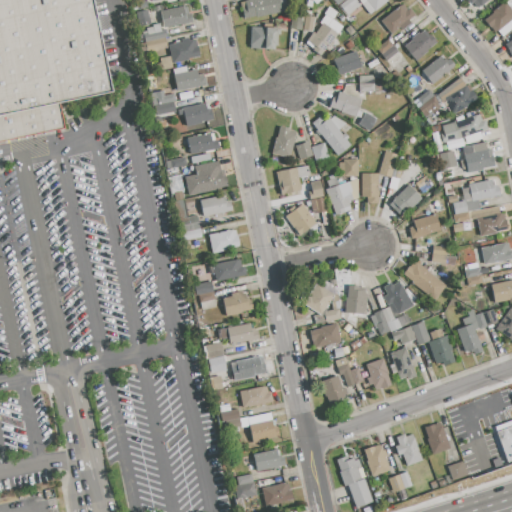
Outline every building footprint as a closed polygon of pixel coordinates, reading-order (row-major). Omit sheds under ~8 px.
[(0,0),(0,142),(62,130),(57,105),(109,94),(89,0),(0,0)] [(245,19),(242,9),(278,0),(280,10),(245,19)] [(338,7),(345,0),(355,0),(360,5),(346,17),(338,7)] [(359,0),(387,0),(388,1),(376,11),(374,10),(370,13),(359,0)] [(488,0),(477,9),(472,2),(470,4),(467,0),(488,0)] [(511,19),(495,33),(484,19),(493,13),(492,11),(505,1),(511,10),(511,19)] [(381,21),(401,4),(406,10),(409,8),(414,14),(406,21),(408,24),(401,30),(399,28),(392,34),(381,21)] [(163,28),(160,10),(184,6),(184,8),(187,7),(189,14),(190,13),(192,23),(163,28)] [(332,20),(327,16),(325,15),(324,14),(329,7),(337,13),(332,20)] [(135,12),(147,10),(150,24),(138,26),(135,12)] [(302,31),(289,28),(292,15),(304,17),(302,31)] [(322,23),(320,22),(325,15),(327,16),(332,20),(343,28),(337,35),(336,34),(322,23)] [(304,17),(304,16),(314,17),(311,32),(302,31),(304,17)] [(322,23),(336,34),(337,35),(330,45),(328,44),(322,53),(306,41),(313,32),(315,34),(322,23)] [(144,42),(143,33),(146,32),(146,29),(152,27),(152,25),(160,24),(161,30),(165,29),(167,37),(165,38),(144,42)] [(251,27),(276,29),(275,46),(250,44),(251,27)] [(405,47),(422,32),(427,39),(431,35),(436,42),(415,60),(405,47)] [(171,63),(170,56),(168,45),(181,43),(180,38),(187,37),(188,41),(197,40),(200,57),(171,63)] [(511,37),(503,43),(511,58),(511,37)] [(165,38),(167,48),(147,52),(144,42),(165,38)] [(381,55),(375,48),(387,38),(393,45),(381,55)] [(332,60),(355,52),(361,67),(333,77),(329,67),(334,65),(332,60)] [(171,63),(172,68),(161,70),(159,58),(170,56),(171,63)] [(421,72),(439,56),(444,62),(448,58),(455,66),(432,85),(421,72)] [(177,92),(173,75),(196,70),(197,75),(204,74),(206,85),(177,92)] [(359,84),(358,76),(373,75),(373,84),(359,84)] [(465,87),(444,98),(442,100),(440,96),(460,79),(465,87)] [(373,84),(374,92),(359,92),(359,84),(373,84)] [(444,98),(465,87),(467,85),(470,90),(472,90),(477,98),(452,112),(444,98)] [(421,105),(416,99),(428,90),(433,97),(421,105)] [(154,106),(151,93),(163,91),(164,96),(173,94),(175,101),(173,102),(154,106)] [(336,98),(338,93),(360,99),(354,117),(339,112),(340,111),(329,107),(333,97),(336,98)] [(418,108),(421,105),(433,97),(441,107),(425,119),(418,108)] [(173,102),(175,112),(156,115),(154,106),(173,102)] [(177,109),(204,103),(206,110),(210,109),(212,120),(206,122),(207,127),(200,128),(199,123),(186,126),(186,125),(183,114),(178,115),(177,109)] [(368,131),(375,118),(363,112),(356,124),(368,131)] [(442,127),(475,115),(476,116),(479,115),(482,122),(485,121),(487,128),(479,131),(464,136),(443,143),(440,135),(444,134),(442,127)] [(337,156),(312,124),(320,117),(323,121),(328,117),(329,119),(333,116),(345,124),(338,130),(341,134),(344,132),(348,138),(346,140),(350,146),(337,156)] [(279,127),(295,130),(290,158),(273,154),(279,127)] [(479,131),(482,139),(466,144),(464,136),(479,131)] [(190,155),(186,138),(212,132),(213,140),(217,140),(218,149),(190,155)] [(308,142),(312,156),(299,160),(295,146),(308,142)] [(324,143),(329,158),(316,163),(311,148),(324,143)] [(448,150),(440,152),(437,152),(436,146),(447,143),(448,150)] [(440,152),(448,150),(455,148),(457,157),(442,160),(440,152)] [(464,155),(491,150),(494,165),(481,168),(482,171),(468,174),(467,167),(461,168),(460,160),(465,159),(464,155)] [(385,152),(397,155),(390,178),(378,174),(385,152)] [(166,161),(184,157),(186,166),(178,167),(168,169),(166,161)] [(195,174),(193,166),(217,161),(220,176),(225,175),(227,184),(227,186),(214,188),(214,190),(188,196),(184,176),(195,174)] [(338,177),(339,163),(357,163),(357,177),(338,177)] [(276,172),(308,166),(310,176),(298,178),(301,191),(281,195),(276,172)] [(178,167),(179,174),(167,177),(166,170),(168,169),(178,167)] [(360,174),(378,174),(378,197),(359,197),(360,174)] [(167,178),(180,175),(183,190),(181,191),(173,192),(170,193),(167,178)] [(320,180),(323,197),(313,199),(309,200),(307,192),(311,191),(309,183),(320,180)] [(467,212),(464,201),(462,189),(468,188),(467,185),(491,180),(493,187),(498,186),(500,195),(477,199),(479,209),(467,212)] [(400,217),(389,204),(409,186),(421,198),(400,217)] [(327,190),(336,187),(344,211),(335,214),(327,190)] [(181,191),(183,200),(175,201),(173,192),(181,191)] [(203,216),(199,200),(226,195),(227,203),(230,202),(231,211),(203,216)] [(456,195),(458,202),(448,204),(447,197),(456,195)] [(323,197),(326,211),(316,213),(315,209),(311,210),(309,200),(313,199),(323,197)] [(183,200),(186,217),(177,219),(173,202),(175,201),(183,200)] [(467,213),(455,215),(452,204),(464,201),(467,212),(467,213)] [(285,217),(290,213),(287,210),(293,207),(295,210),(302,204),(315,223),(298,235),(285,217)] [(499,213),(476,218),(454,223),(452,216),(455,215),(467,213),(497,206),(499,213)] [(476,218),(499,213),(503,212),(506,229),(480,235),(476,218)] [(414,221),(435,214),(440,230),(419,237),(414,221)] [(186,217),(196,215),(199,229),(182,233),(180,233),(177,219),(186,217)] [(463,231),(453,233),(451,225),(461,223),(463,231)] [(199,229),(200,236),(184,240),(182,233),(199,229)] [(208,235),(231,230),(231,231),(235,230),(238,246),(227,248),(228,250),(212,253),(208,235)] [(511,258),(483,265),(480,248),(507,243),(509,250),(511,250),(511,258)] [(445,256),(431,254),(432,246),(446,247),(445,256)] [(431,254),(445,256),(444,264),(430,262),(431,254)] [(444,264),(445,256),(455,257),(454,265),(444,264)] [(216,281),(214,274),(210,275),(208,265),(240,259),(241,267),(244,266),(246,275),(216,281)] [(445,286),(434,300),(406,279),(418,263),(424,268),(423,269),(445,286)] [(464,270),(479,267),(481,275),(466,278),(464,270)] [(481,275),(482,283),(467,286),(466,278),(481,275)] [(490,285),(511,279),(511,299),(494,303),(490,285)] [(198,295),(196,284),(209,281),(212,292),(198,295)] [(398,282),(412,305),(398,314),(391,302),(387,305),(382,297),(387,294),(382,287),(390,282),(392,286),(398,282)] [(320,315),(303,304),(317,283),(334,294),(320,315)] [(348,286),(357,286),(357,290),(364,291),(364,293),(366,293),(365,311),(363,311),(363,315),(351,314),(351,313),(345,312),(345,297),(347,297),(348,286)] [(222,298),(231,296),(230,293),(241,291),(242,294),(244,293),(246,300),(250,299),(253,309),(240,312),(241,313),(226,317),(226,315),(222,298)] [(212,292),(214,300),(200,303),(198,295),(212,292)] [(214,300),(215,307),(202,311),(200,303),(214,300)] [(332,310),(331,303),(338,301),(339,309),(338,309),(332,310)] [(381,310),(390,307),(395,319),(406,314),(410,324),(390,332),(381,310)] [(326,322),(324,312),(332,310),(338,309),(340,319),(326,322)] [(509,309),(511,311),(511,340),(496,329),(509,309)] [(381,310),(390,332),(380,336),(371,315),(381,310)] [(487,326),(482,313),(492,310),(496,322),(487,326)] [(474,315),(481,312),(482,313),(487,326),(479,329),(474,315)] [(430,340),(418,345),(411,326),(423,321),(430,340)] [(226,328),(249,323),(251,329),(257,328),(259,339),(230,345),(226,328)] [(340,343),(313,349),(309,331),(320,328),(320,327),(336,323),(340,343)] [(482,351),(473,354),(471,349),(464,352),(456,329),(472,324),(482,351)] [(410,327),(415,339),(401,344),(396,332),(410,327)] [(428,342),(432,341),(429,333),(440,329),(443,337),(447,336),(452,349),(450,350),(454,362),(444,365),(442,361),(436,364),(428,342)] [(204,345),(220,342),(223,356),(207,359),(204,345)] [(405,348),(415,376),(407,379),(406,377),(399,379),(390,353),(405,348)] [(223,356),(226,370),(210,373),(207,359),(223,356)] [(230,363),(258,356),(260,363),(263,362),(266,374),(234,381),(230,363)] [(338,367),(336,361),(345,358),(347,364),(338,367)] [(365,364),(382,358),(388,373),(387,374),(390,384),(375,390),(365,364)] [(349,371),(354,384),(347,387),(342,374),(339,375),(336,368),(338,367),(347,364),(349,371)] [(349,371),(357,368),(362,381),(354,384),(349,371)] [(211,378),(219,376),(222,387),(214,389),(211,378)] [(337,376),(341,388),(345,387),(347,394),(344,395),(345,399),(330,405),(321,382),(337,376)] [(243,411),(239,392),(266,387),(267,393),(270,393),(271,402),(260,404),(261,408),(243,411)] [(219,413),(237,409),(239,418),(224,422),(221,422),(219,413)] [(224,422),(239,418),(241,427),(226,430),(224,422)] [(248,425),(271,420),(272,426),(277,425),(279,436),(252,442),(248,425)] [(440,422),(449,448),(431,454),(426,440),(428,439),(424,428),(440,422)] [(511,461),(507,463),(503,452),(496,432),(511,426),(511,461)] [(412,434),(421,461),(407,466),(402,454),(397,456),(394,446),(399,444),(396,437),(404,434),(405,437),(412,434)] [(362,450),(380,444),(382,451),(384,450),(386,457),(384,457),(389,471),(371,477),(362,450)] [(256,471),(253,455),(276,450),(277,458),(284,457),(285,465),(256,471)] [(500,465),(497,454),(503,452),(507,463),(500,465)] [(490,470),(486,457),(497,454),(500,465),(501,466),(490,470)] [(344,486),(339,473),(340,472),(336,461),(346,457),(347,461),(353,458),(354,461),(357,459),(360,467),(356,468),(361,480),(347,485),(344,486)] [(477,460),(486,457),(490,470),(481,473),(477,460)] [(452,481),(447,466),(462,461),(467,476),(452,481)] [(399,475),(406,472),(411,486),(404,489),(399,475)] [(252,483),(238,486),(236,478),(251,475),(252,483)] [(387,480),(391,492),(406,487),(401,475),(387,480)] [(361,480),(363,479),(371,501),(355,508),(347,485),(361,480)] [(252,483),(254,483),(256,495),(238,499),(235,486),(238,486),(252,483)] [(265,507),(261,489),(288,483),(292,501),(265,507)]
